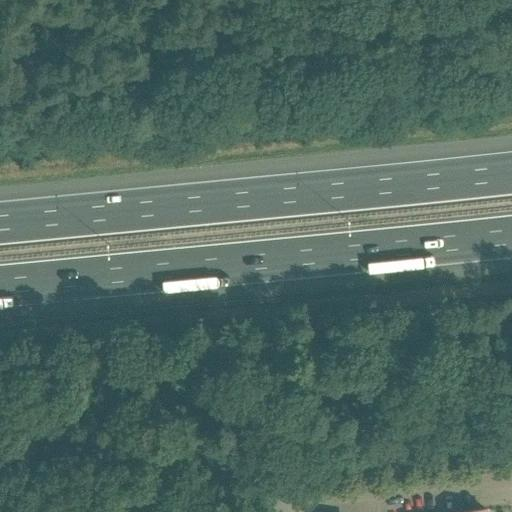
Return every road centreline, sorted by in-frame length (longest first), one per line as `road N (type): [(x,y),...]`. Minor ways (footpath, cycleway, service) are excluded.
road 1 (motorway): [(0,287),(511,236)]
road 2 (motorway): [(511,174),(0,221)]
road 3 (secondary): [(275,474),(222,478),(40,453),(0,455)]
road 4 (secondary): [(511,449),(275,474)]
road 5 (residential): [(280,507),(511,483)]
